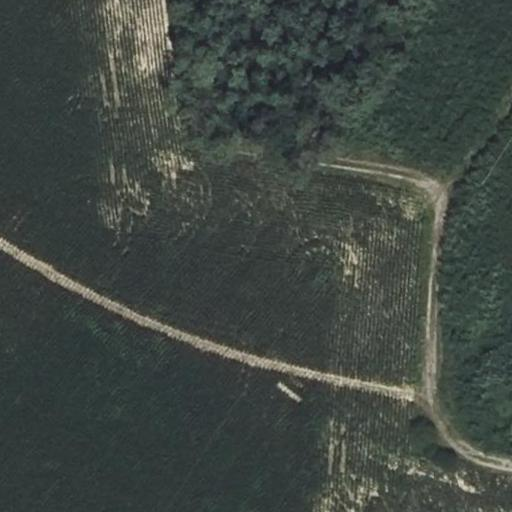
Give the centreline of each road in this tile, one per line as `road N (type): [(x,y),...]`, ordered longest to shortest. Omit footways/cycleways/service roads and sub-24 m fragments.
road 1 (track): [(511,108),(441,191),(429,408),(458,458),(511,466)]
road 2 (track): [(441,191),(364,167),(243,153),(212,133),(191,106),(177,0)]
